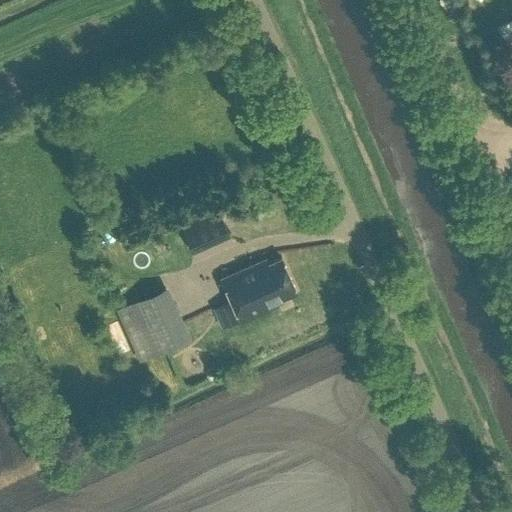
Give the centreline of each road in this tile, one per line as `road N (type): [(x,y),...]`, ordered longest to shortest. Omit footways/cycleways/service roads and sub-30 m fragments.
road 1 (tertiary): [(481,511),(252,0)]
road 2 (unclassified): [(511,220),(445,73)]
